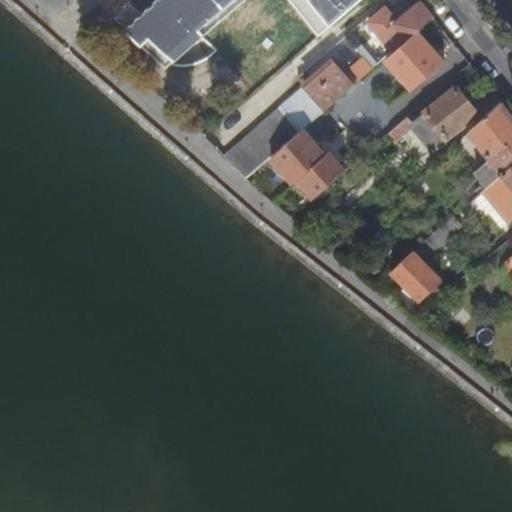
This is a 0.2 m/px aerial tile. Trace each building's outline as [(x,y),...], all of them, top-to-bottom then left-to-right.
[(340,0),(295,39),(302,48),(347,9),(340,0)] [(370,22),(394,51),(410,37),(419,29),(435,15),(422,0),(421,0),(415,6),(409,0),(407,0),(401,5),(407,13),(398,21),(387,7),(370,22)] [(411,38),(388,58),(414,88),(446,60),(419,29),(410,37),(411,38)] [(257,58),(208,101),(222,116),(271,74),(257,58)] [(337,61),(228,156),(249,177),(269,159),(276,154),(306,128),(357,83),(337,61)] [(457,86),(418,117),(440,144),(478,114),(483,120),(503,101),(494,89),(474,108),(457,86)] [(483,120),(457,144),(492,184),(505,172),(511,166),(511,111),(503,101),(483,120)] [(394,131),(401,139),(419,123),(412,115),(394,131)] [(276,154),(269,159),(315,200),(318,196),(348,171),(326,144),(322,147),(306,128),(276,154)] [(393,269),(423,297),(443,278),(425,260),(456,233),(447,223),(393,269)]
